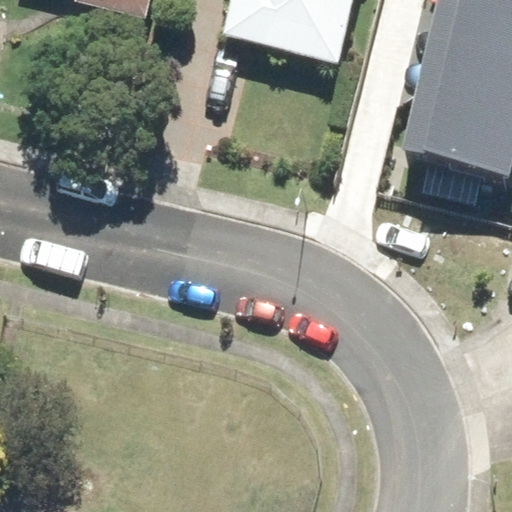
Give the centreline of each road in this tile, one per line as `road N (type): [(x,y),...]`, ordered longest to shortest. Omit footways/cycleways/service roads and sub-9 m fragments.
road 1 (residential): [(0,213),(232,269),(323,303),(377,349),(411,419),(422,482),(412,511)]
road 2 (unknown): [(411,419),(511,342)]
